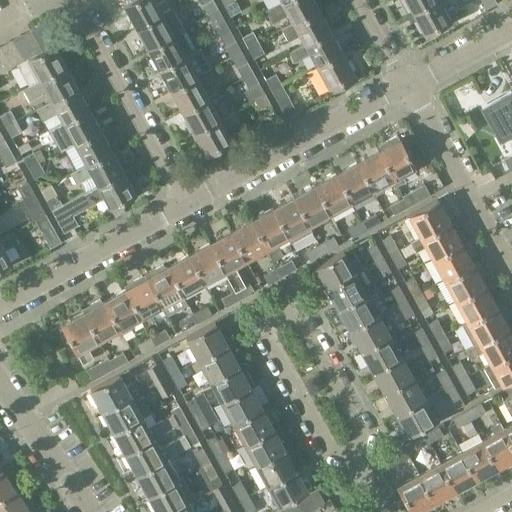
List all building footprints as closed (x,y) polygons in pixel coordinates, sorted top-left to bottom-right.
[(131,0),(123,5),(135,26),(161,12),(155,1),(157,0),(131,0)] [(235,0),(228,0),(223,3),(230,16),(241,10),(235,0)] [(287,14),(291,22),(318,7),(313,0),(279,0),(280,1),(264,10),(272,23),(287,14)] [(405,0),(412,11),(431,0),(405,0)] [(449,18),(438,0),(431,0),(412,11),(423,32),(449,18)] [(303,43),(329,28),(318,7),(291,22),(303,43)] [(146,46),(172,32),(161,12),(135,26),(146,46)] [(213,25),(218,34),(228,29),(223,20),(213,25)] [(309,53),(314,64),(341,49),(329,28),(303,43),(288,52),(294,62),(309,53)] [(228,29),(218,34),(225,46),(235,41),(228,29)] [(29,30),(18,36),(30,56),(41,51),(29,30)] [(241,37),(247,46),(257,41),(252,31),(241,37)] [(146,46),(158,68),(184,53),(172,32),(146,46)] [(18,36),(7,42),(19,63),(30,56),(18,36)] [(257,41),(247,46),(253,58),(264,52),(257,41)] [(7,42),(0,45),(0,50),(9,68),(19,63),(7,42)] [(52,44),(17,64),(28,85),(64,65),(52,44)] [(158,68),(170,89),(196,75),(191,66),(206,58),(199,46),(185,55),(184,53),(158,68)] [(353,71),(341,49),(314,64),(330,92),(357,77),(353,71)] [(0,72),(9,68),(0,50),(0,72)] [(236,67),(241,77),(251,71),(246,62),(236,67)] [(45,91),(50,100),(75,85),(64,65),(28,85),(29,85),(23,88),(29,100),(45,91)] [(209,68),(196,75),(170,89),(182,110),(207,96),(202,85),(215,78),(209,68)] [(251,71),(241,77),(248,88),(258,83),(251,71)] [(264,79),(270,89),(281,83),(275,73),(264,79)] [(281,83),(270,89),(286,117),(296,111),(281,83)] [(42,120),(57,112),(62,121),(87,107),(75,85),(50,100),(51,101),(36,109),(42,120)] [(511,94),(509,89),(479,104),(496,135),(498,139),(511,131),(511,94)] [(182,110),(193,131),(219,117),(227,112),(216,91),(207,96),(182,110)] [(259,109),(270,104),(264,93),(254,99),(259,109)] [(62,121),(73,142),(99,128),(87,107),(62,121)] [(0,114),(0,116),(5,125),(16,120),(10,109),(0,114)] [(227,112),(219,117),(193,131),(205,153),(231,139),(225,127),(238,120),(232,110),(228,113),(227,112)] [(16,120),(5,125),(11,136),(21,130),(16,120)] [(85,163),(111,149),(99,128),(73,142),(85,163)] [(398,138),(377,150),(393,178),(413,167),(398,138)] [(0,142),(0,155),(10,150),(5,140),(0,142)] [(91,174),(97,184),(122,170),(111,149),(85,163),(70,172),(76,183),(91,174)] [(10,150),(0,155),(0,156),(6,167),(16,161),(10,150)] [(380,185),(393,178),(377,150),(357,161),(372,189),(375,195),(383,191),(380,185)] [(22,157),(28,167),(38,161),(33,151),(22,157)] [(38,161),(28,167),(34,178),(44,173),(38,161)] [(357,161),(336,172),(352,200),(372,189),(357,161)] [(97,184),(62,203),(51,209),(63,232),(78,224),(73,214),(104,196),(109,206),(134,192),(122,170),(97,184)] [(330,212),(352,200),(336,172),(314,184),(330,212)] [(23,197),(33,192),(27,181),(17,187),(23,197)] [(423,183),(401,195),(402,197),(403,197),(408,206),(429,194),(423,183)] [(314,184),(294,195),(309,224),(330,212),(314,184)] [(33,192),(23,197),(19,199),(30,221),(34,218),(45,213),(33,192)] [(46,199),(51,209),(62,203),(56,193),(46,199)] [(314,232),(309,224),(294,195),(273,207),(289,235),(294,244),(314,232)] [(389,205),(394,214),(408,206),(403,197),(402,197),(389,205)] [(417,236),(446,220),(435,199),(405,215),(417,236)] [(273,207),(252,218),(275,259),(282,255),(275,242),(289,235),(273,207)] [(45,213),(34,218),(50,247),(60,241),(45,213)] [(375,213),(361,221),(365,229),(380,221),(375,213)] [(246,258),(265,248),(273,260),(275,259),(252,218),(231,230),(246,258)] [(423,247),(428,257),(458,240),(446,220),(417,236),(417,237),(410,241),(416,251),(423,247)] [(365,229),(361,221),(347,228),(351,237),(365,229)] [(246,258),(231,230),(209,242),(225,270),(235,289),(240,298),(253,291),(249,282),(243,285),(233,265),(246,258)] [(12,231),(0,238),(0,265),(11,260),(4,249),(17,241),(12,231)] [(381,239),(389,253),(398,248),(390,234),(381,239)] [(333,236),(319,244),(323,252),(338,245),(333,236)] [(440,278),(470,262),(458,240),(428,257),(440,278)] [(188,253),(204,281),(225,270),(209,242),(188,253)] [(365,248),(373,262),(382,257),(374,243),(365,248)] [(323,252),(319,244),(305,251),(309,260),(323,252)] [(398,248),(389,253),(397,267),(405,262),(398,248)] [(313,266),(325,288),(354,272),(361,268),(356,258),(348,262),(342,250),(313,266)] [(183,293),(204,281),(188,253),(168,264),(183,293)] [(382,257),(373,262),(381,276),(390,271),(382,257)] [(290,259),(276,267),(281,275),(295,267),(290,259)] [(440,278),(452,299),(481,283),(470,262),(440,278)] [(168,264),(147,276),(162,304),(183,293),(168,264)] [(281,275),(276,267),(262,275),(267,283),(281,275)] [(365,293),(354,272),(325,288),(337,309),(365,293)] [(149,311),(162,304),(147,276),(125,288),(145,325),(154,320),(149,311)] [(405,281),(412,296),(420,291),(413,277),(405,281)] [(464,321),(493,304),(481,283),(452,299),(464,321)] [(389,290),(396,304),(405,299),(398,285),(389,290)] [(125,288),(104,299),(123,333),(132,328),(128,323),(139,317),(144,326),(145,325),(125,288)] [(240,298),(235,289),(221,297),(225,306),(240,298)] [(420,291),(412,296),(420,310),(428,305),(420,291)] [(337,309),(348,330),(377,314),(365,293),(337,309)] [(99,339),(118,328),(122,334),(123,333),(104,299),(83,311),(99,339)] [(404,318),(413,313),(405,299),(396,304),(404,318)] [(458,323),(470,345),(505,325),(493,304),(464,321),(458,323)] [(207,305),(193,313),(197,321),(211,313),(207,305)] [(61,323),(77,351),(82,362),(92,357),(87,345),(99,339),(83,311),(61,323)] [(197,321),(193,313),(179,321),(183,329),(197,321)] [(348,330),(360,351),(388,335),(377,314),(348,330)] [(427,324),(435,338),(444,333),(436,319),(427,324)] [(185,336),(197,358),(226,342),(214,321),(185,336)] [(481,353),(487,362),(511,348),(511,338),(505,325),(470,345),(464,348),(470,359),(481,353)] [(412,332),(419,346),(428,341),(421,327),(412,332)] [(164,328),(150,336),(155,345),(169,337),(164,328)] [(444,333),(435,338),(443,352),(452,347),(444,333)] [(360,351),(371,372),(400,356),(388,335),(360,351)] [(155,345),(150,336),(136,344),(141,353),(155,345)] [(428,341),(419,346),(427,360),(436,355),(428,341)] [(197,358),(208,379),(237,363),(226,342),(197,358)] [(511,377),(511,348),(487,362),(482,365),(494,387),(511,377)] [(91,379),(127,360),(122,351),(109,359),(108,357),(86,369),(91,379)] [(170,373),(178,369),(171,355),(162,359),(170,373)] [(371,372),(383,393),(411,377),(400,356),(371,372)] [(451,365),(458,379),(467,374),(460,360),(451,365)] [(154,382),(163,377),(156,363),(147,368),(154,382)] [(208,379),(220,400),(249,384),(237,363),(208,379)] [(186,383),(178,369),(170,373),(177,387),(186,383)] [(435,374),(443,388),(452,383),(444,369),(435,374)] [(101,410),(111,404),(140,388),(136,380),(124,386),(117,373),(89,389),(101,410)] [(467,374),(458,379),(466,393),(475,388),(467,374)] [(171,391),(163,377),(154,382),(162,396),(171,391)] [(383,393),(394,414),(423,398),(427,396),(422,386),(418,389),(411,377),(383,393)] [(452,383),(443,388),(451,402),(460,397),(452,383)] [(260,405),(249,384),(220,400),(231,421),(260,405)] [(113,432),(151,411),(146,402),(136,407),(130,396),(141,390),(140,388),(111,404),(101,410),(113,432)] [(511,418),(511,420),(501,427),(511,445),(511,397),(507,388),(494,395),(499,403),(503,401),(511,418)] [(193,416),(201,411),(194,397),(185,401),(193,416)] [(430,410),(423,398),(394,414),(406,435),(439,417),(434,407),(430,410)] [(480,402),(466,410),(471,419),(485,411),(480,402)] [(152,437),(153,439),(178,425),(177,423),(185,419),(178,405),(175,407),(174,405),(170,407),(171,409),(170,410),(172,414),(147,427),(141,417),(151,412),(151,411),(113,432),(124,452),(152,437)] [(231,421),(243,442),(272,427),(260,405),(231,421)] [(471,419),(466,410),(452,418),(457,427),(471,419)] [(209,425),(201,411),(193,416),(200,430),(209,425)] [(124,452),(136,474),(171,455),(197,440),(185,419),(177,423),(178,425),(183,434),(158,449),(153,439),(152,437),(124,452)] [(470,420),(462,424),(468,435),(476,431),(470,420)] [(496,467),(511,458),(511,445),(501,427),(499,422),(490,428),(492,432),(480,438),(496,467)] [(438,426),(424,433),(429,442),(443,435),(438,426)] [(283,448),(272,427),(243,442),(254,463),(283,448)] [(429,442),(424,433),(409,441),(414,450),(429,442)] [(216,458),(225,453),(217,438),(208,444),(216,458)] [(480,438),(459,450),(475,479),(496,467),(480,438)] [(381,457),(387,468),(409,455),(403,444),(381,457)] [(201,466),(209,462),(201,448),(193,453),(201,466)] [(254,463),(266,484),(295,469),(283,448),(254,463)] [(454,490),(475,479),(459,450),(438,461),(454,490)] [(233,467),(225,453),(216,458),(224,472),(233,467)] [(147,495),(175,479),(182,476),(171,455),(136,474),(147,495)] [(438,461),(417,473),(433,502),(454,490),(438,461)] [(209,462),(201,466),(197,469),(201,477),(205,475),(208,480),(217,476),(209,462)] [(0,469),(0,498),(15,488),(1,469),(0,469)] [(307,490),(295,469),(266,484),(278,506),(307,490)] [(411,511),(414,511),(433,502),(417,473),(397,485),(411,511)] [(147,495),(156,511),(167,511),(187,501),(198,495),(192,485),(181,491),(175,479),(147,495)] [(232,486),(239,500),(248,495),(240,481),(232,486)] [(222,482),(221,483),(212,488),(223,509),(234,503),(222,482)] [(0,511),(22,511),(29,508),(15,488),(0,498),(0,511)] [(296,503),(300,511),(323,500),(318,491),(296,503)] [(249,511),(255,509),(248,495),(239,500),(245,511),(249,511)] [(167,511),(192,511),(187,501),(167,511)] [(238,511),(234,503),(223,509),(224,511),(238,511)] [(300,511),(296,503),(283,510),(283,511),(300,511)]
